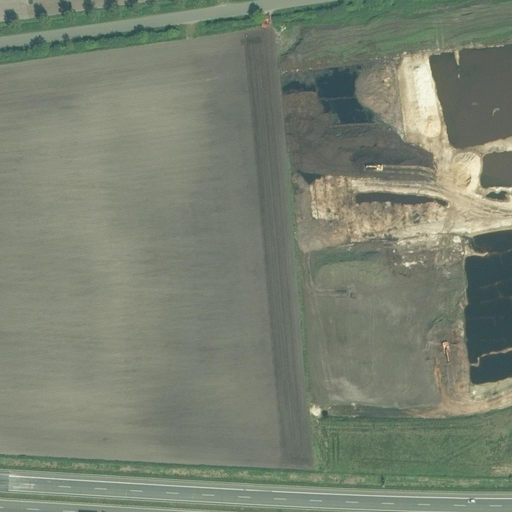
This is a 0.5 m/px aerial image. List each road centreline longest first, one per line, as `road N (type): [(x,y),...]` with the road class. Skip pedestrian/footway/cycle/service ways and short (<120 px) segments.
road 1 (trunk): [(511,506),(0,484)]
road 2 (unclassified): [(289,0),(0,40)]
